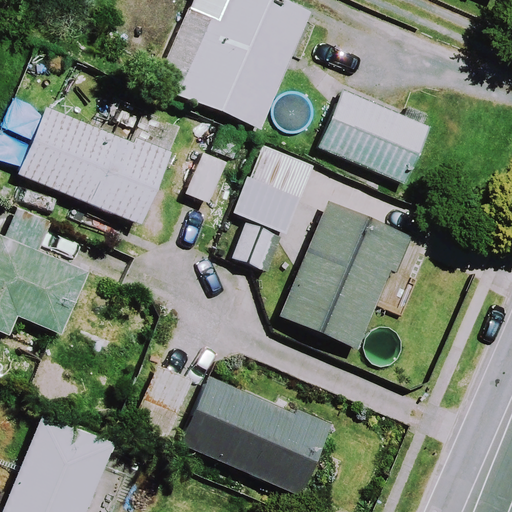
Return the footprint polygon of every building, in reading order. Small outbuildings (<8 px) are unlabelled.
[(306,19),(262,0),(191,0),(184,18),(206,28),(175,98),(255,133),(306,19)] [(393,57),(329,26),(317,51),(381,82),(393,57)] [(435,135),(341,96),(317,153),(411,192),(435,135)] [(161,163),(43,113),(15,178),(134,228),(161,163)] [(309,173),(255,150),(227,217),(281,240),(309,173)] [(401,241),(324,207),(275,320),(352,354),(401,241)] [(44,232),(7,216),(0,231),(0,337),(7,341),(15,322),(61,341),(87,280),(34,257),(44,232)] [(325,431),(206,381),(177,448),(296,499),(325,431)] [(104,511),(128,457),(38,419),(0,510),(0,511),(104,511)]
